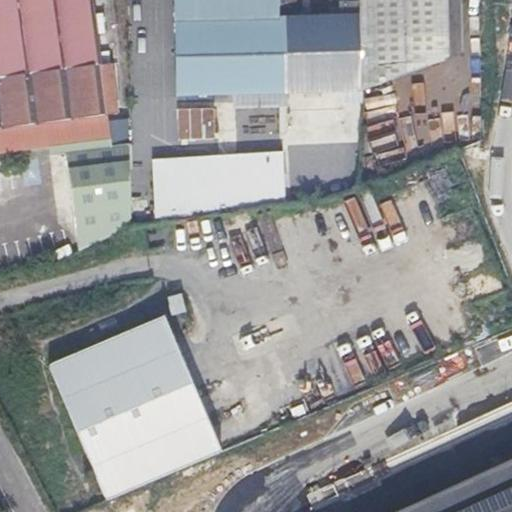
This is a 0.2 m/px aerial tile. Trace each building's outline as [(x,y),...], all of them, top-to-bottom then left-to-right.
[(0,0),(0,126),(65,118),(68,138),(70,150),(85,148),(94,252),(133,237),(130,140),(109,143),(105,112),(117,111),(110,61),(101,62),(96,27),(91,0),(0,0)] [(276,18),(275,0),(174,0),(177,94),(212,93),(276,91),(340,90),(340,103),(362,103),(361,89),(359,15),(341,15),(288,17),(276,18)] [(287,0),(275,0),(276,18),(288,17),(287,0)] [(358,0),(359,1),(359,15),(361,89),(446,57),(444,0),(358,0)] [(340,2),(341,15),(359,15),(359,1),(340,2)] [(105,26),(96,27),(101,62),(110,61),(105,26)] [(277,107),(276,91),(212,93),(213,108),(277,107)] [(333,98),(290,97),(289,140),(331,141),(333,98)] [(0,147),(68,138),(65,118),(0,126),(0,147)] [(153,160),(155,221),(189,217),(284,202),(285,177),(283,150),(246,153),(153,160)] [(108,502),(221,453),(160,316),(47,366),(108,502)] [(511,511),(511,458),(395,511),(511,511)]
